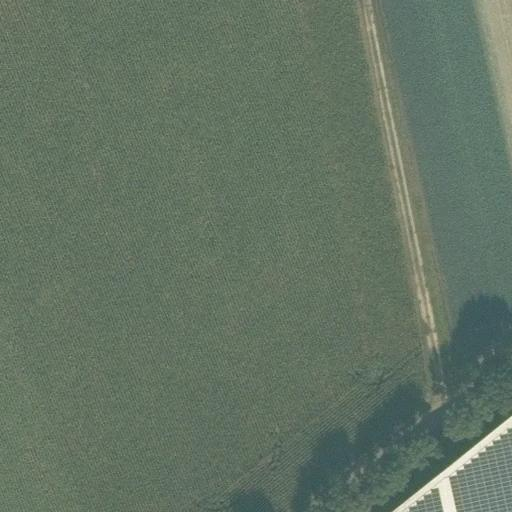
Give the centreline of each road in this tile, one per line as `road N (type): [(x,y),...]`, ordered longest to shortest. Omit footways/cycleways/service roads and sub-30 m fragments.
road 1 (track): [(436,408),(438,384),(363,0)]
road 2 (unclassified): [(307,511),(511,350)]
